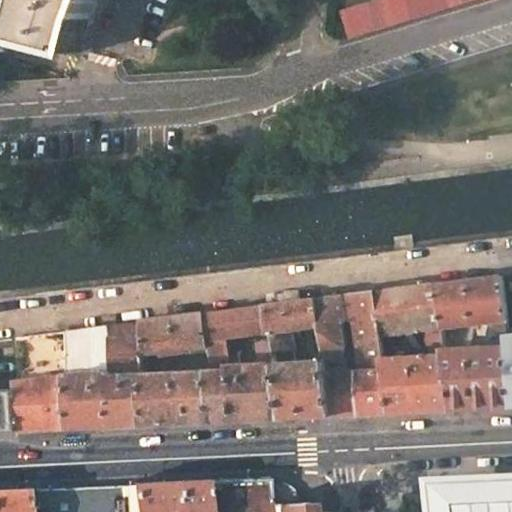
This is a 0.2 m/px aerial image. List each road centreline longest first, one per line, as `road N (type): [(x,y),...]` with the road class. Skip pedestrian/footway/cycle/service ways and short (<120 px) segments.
road 1 (residential): [(0,115),(216,100),(511,10)]
road 2 (secondary): [(0,463),(338,451)]
road 3 (secondary): [(338,451),(511,441)]
